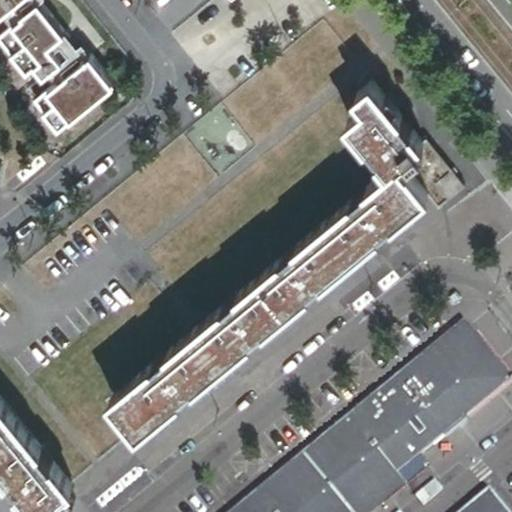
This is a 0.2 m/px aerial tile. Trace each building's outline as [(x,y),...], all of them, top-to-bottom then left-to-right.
[(0,0),(0,15),(18,0),(0,0)] [(63,32),(40,4),(0,36),(0,40),(26,73),(35,65),(43,75),(61,61),(47,44),(63,32)] [(58,129),(114,85),(91,56),(35,100),(58,129)] [(391,168),(114,396),(140,428),(428,191),(440,206),(465,185),(427,138),(423,142),(373,81),(341,107),(391,168)] [(305,458),(238,511),(356,511),(399,476),(511,384),(511,379),(505,371),(467,325),(328,439),(305,458)] [(0,462),(39,509),(71,483),(0,397),(0,462)] [(399,476),(356,511),(381,511),(408,489),(399,476)] [(507,511),(491,493),(468,511),(507,511)]
